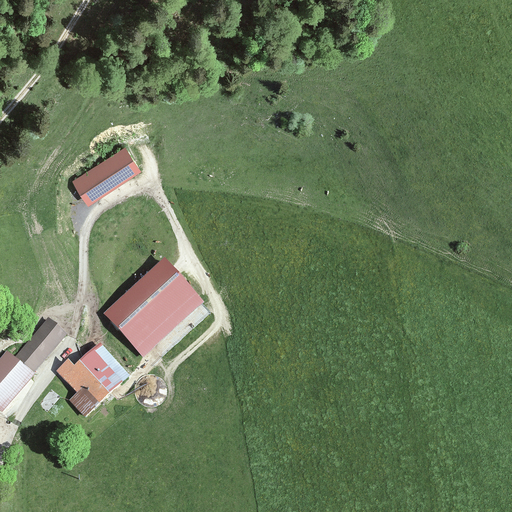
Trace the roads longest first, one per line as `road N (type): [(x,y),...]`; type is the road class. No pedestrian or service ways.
road 1 (track): [(163,381),(196,328),(199,303),(155,183),(87,225),(73,336),(0,455)]
road 2 (track): [(0,120),(91,0)]
